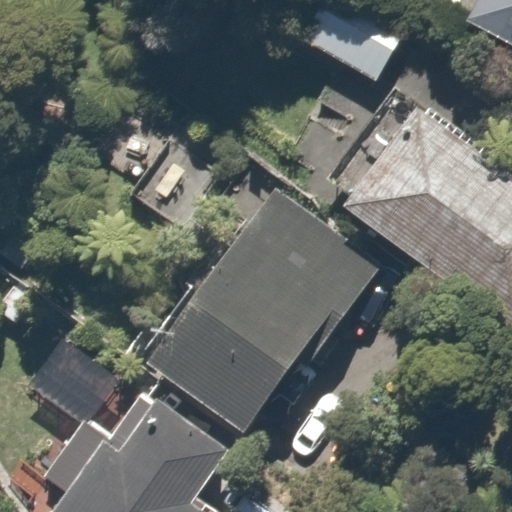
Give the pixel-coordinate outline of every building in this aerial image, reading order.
[(412,15),(384,0),(286,0),(275,20),(378,77),(412,15)] [(511,0),(459,0),(457,4),(511,33),(511,0)] [(511,316),(511,173),(476,149),(486,134),(403,78),(327,190),(511,316)] [(349,340),(348,296),(382,253),(277,172),(147,339),(240,411),(292,343),(305,353),(326,369),(349,340)] [(283,511),(219,466),(241,436),(143,365),(36,511),(283,511)]
